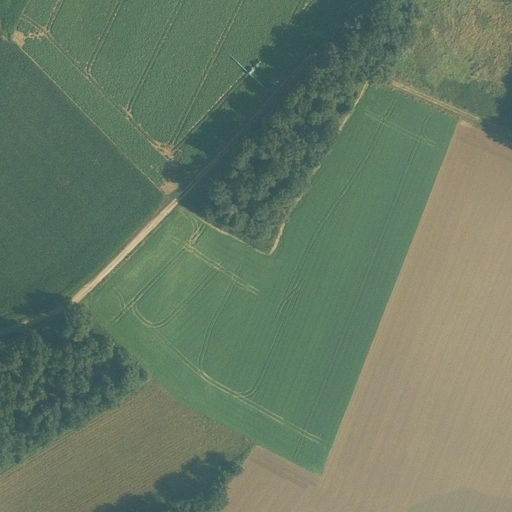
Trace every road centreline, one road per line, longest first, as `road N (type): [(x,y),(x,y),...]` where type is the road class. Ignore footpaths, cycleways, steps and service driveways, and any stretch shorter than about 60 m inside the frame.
road 1 (track): [(361,0),(107,272),(71,302),(0,330)]
road 2 (track): [(320,49),(511,134)]
